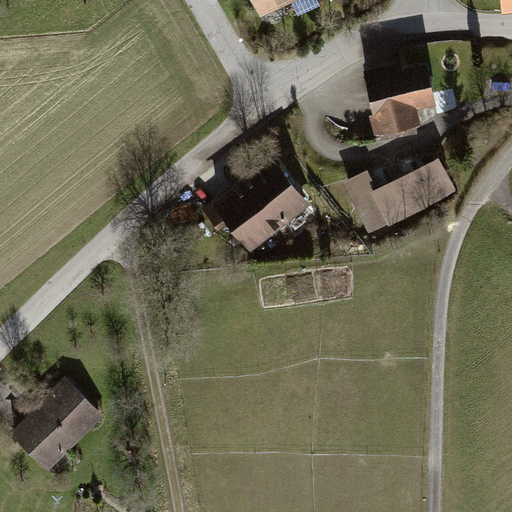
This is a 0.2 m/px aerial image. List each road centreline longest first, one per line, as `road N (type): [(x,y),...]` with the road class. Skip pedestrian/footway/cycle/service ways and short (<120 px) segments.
road 1 (residential): [(260,102),(0,351)]
road 2 (track): [(489,184),(453,250),(444,293),(435,511)]
road 3 (track): [(184,511),(151,316),(127,232)]
road 4 (residential): [(417,27),(349,47),(260,102)]
